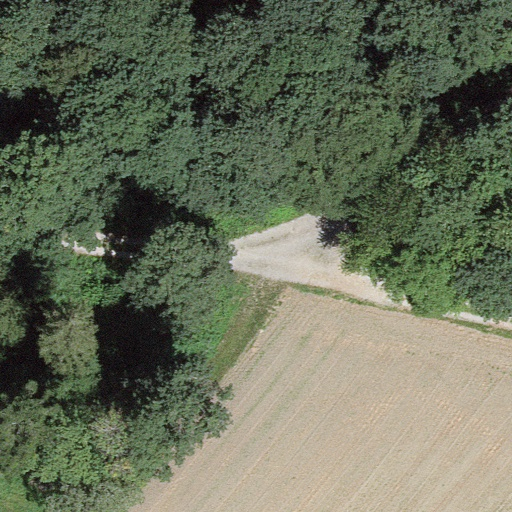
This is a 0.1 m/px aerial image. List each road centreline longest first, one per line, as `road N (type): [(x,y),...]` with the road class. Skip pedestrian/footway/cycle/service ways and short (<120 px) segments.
road 1 (track): [(0,217),(74,236),(277,259),(511,323)]
road 2 (track): [(277,259),(511,96)]
